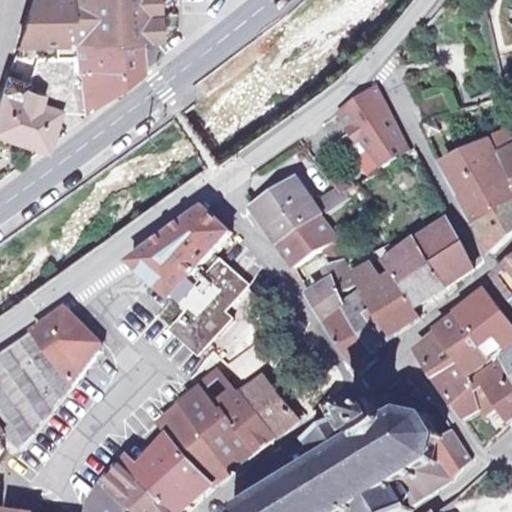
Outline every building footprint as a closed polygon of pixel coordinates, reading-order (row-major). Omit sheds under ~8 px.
[(57,107),(80,106),(81,116),(131,79),(139,74),(137,51),(137,42),(158,40),(161,40),(167,35),(171,29),(173,22),(174,0),(40,0),(39,59),(29,83),(28,87),(9,81),(0,107),(0,134),(46,150),(57,107)] [(33,0),(16,60),(39,59),(40,0),(33,0)] [(363,138),(357,143),(380,170),(406,156),(375,93),(338,119),(350,133),(355,129),(363,138)] [(447,112),(441,95),(416,104),(423,120),(447,112)] [(511,128),(511,129),(491,139),(509,175),(504,178),(511,192),(511,202),(472,223),(488,254),(511,233),(511,128)] [(355,129),(350,133),(357,143),(363,138),(355,129)] [(459,197),(472,223),(511,202),(511,192),(504,178),(486,144),(443,167),(459,197)] [(421,167),(414,152),(410,154),(406,156),(404,158),(411,172),(421,167)] [(251,213),(274,246),(318,216),(296,185),(251,213)] [(333,191),(317,203),(323,212),(340,201),(335,194),(333,191)] [(168,305),(170,303),(193,276),(207,259),(227,236),(203,214),(184,228),(127,269),(168,305)] [(318,216),(274,246),(286,263),(291,270),(333,243),(337,240),(318,216)] [(386,266),(393,277),(417,309),(434,295),(470,268),(464,256),(454,239),(445,222),(386,266)] [(367,262),(371,267),(372,267),(377,263),(373,258),(367,262)] [(207,259),(193,276),(197,279),(211,262),(207,259)] [(211,262),(197,279),(218,297),(194,324),(185,316),(169,334),(196,358),(213,338),(215,339),(228,324),(219,317),(244,288),(211,262)] [(307,297),(322,322),(340,310),(341,309),(340,306),(336,300),(355,286),(341,262),(324,274),(329,282),(307,297)] [(511,264),(497,277),(511,297),(511,264)] [(349,270),(354,279),(360,275),(355,266),(349,270)] [(412,312),(417,309),(393,277),(383,284),(372,267),(371,267),(360,275),(354,279),(361,291),(363,294),(390,337),(407,326),(416,320),(412,312)] [(170,303),(185,316),(194,324),(218,297),(197,279),(193,276),(170,303)] [(484,293),(456,315),(490,361),(511,343),(511,327),(492,302),(484,293)] [(363,294),(341,309),(340,310),(367,352),(380,344),(390,337),(363,294)] [(367,352),(340,310),(322,322),(347,366),(367,352)] [(48,352),(71,388),(102,349),(64,313),(41,330),(34,336),(48,352)] [(438,335),(460,364),(470,378),(471,377),(490,361),(456,315),(450,321),(436,332),(438,335)] [(417,351),(437,382),(460,364),(438,335),(428,342),(417,351)] [(13,351),(0,360),(0,428),(5,440),(20,453),(69,390),(32,337),(13,351)] [(511,350),(503,358),(511,371),(511,350)] [(367,352),(347,366),(353,375),(365,366),(372,361),(367,352)] [(509,423),(511,420),(511,371),(503,358),(487,370),(482,380),(485,384),(478,389),(486,407),(479,411),(482,416),(498,406),(509,423)] [(460,364),(437,382),(450,402),(463,421),(479,411),(486,407),(478,389),(473,380),(471,377),(470,378),(460,364)] [(184,404),(180,408),(232,473),(275,439),(241,396),(236,400),(215,376),(204,386),(184,404)] [(473,380),(478,389),(485,384),(482,380),(473,380)] [(241,396),(275,439),(292,425),(298,421),(296,419),(261,381),(241,396)] [(286,489),(283,485),(279,487),(282,491),(266,502),(263,498),(258,501),(261,505),(249,511),(246,511),(245,510),(241,511),(236,511),(235,511),(409,511),(411,510),(407,509),(451,482),(469,462),(449,431),(437,439),(424,419),(426,415),(422,413),(420,417),(397,415),(397,410),(392,410),(392,417),(384,422),(374,407),(373,401),(369,401),(369,407),(349,420),(349,417),(345,417),(345,421),(314,443),(309,441),(308,447),(315,449),(317,452),(310,457),(317,469),(307,475),(305,472),(301,475),(303,478),(286,489)] [(169,442),(211,490),(224,479),(232,473),(180,408),(157,429),(169,442)] [(184,511),(195,504),(211,490),(169,442),(139,472),(129,462),(122,470),(165,511),(184,511)] [(128,511),(165,511),(122,470),(110,483),(105,488),(128,511)] [(128,511),(105,488),(92,511),(128,511)]
